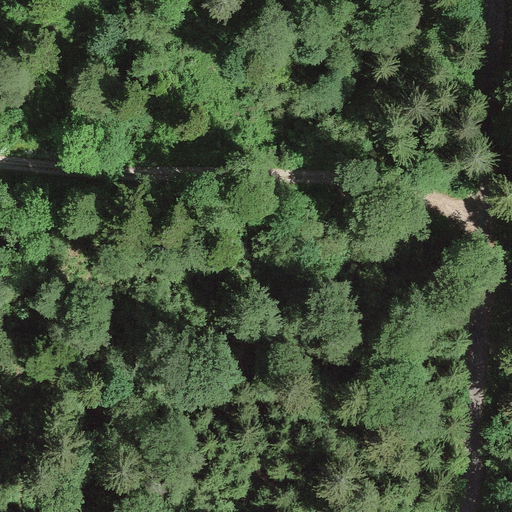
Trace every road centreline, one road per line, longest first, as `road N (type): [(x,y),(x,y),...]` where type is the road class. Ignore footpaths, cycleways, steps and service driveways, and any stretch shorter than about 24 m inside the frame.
road 1 (track): [(466,511),(497,0)]
road 2 (track): [(484,234),(438,197),(375,179),(0,162)]
